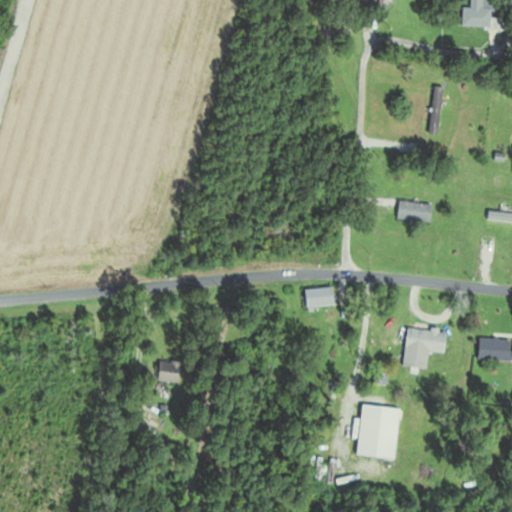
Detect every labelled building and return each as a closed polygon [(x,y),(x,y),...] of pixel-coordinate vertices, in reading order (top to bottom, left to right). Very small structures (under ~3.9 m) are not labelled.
[(383,0),(374,0),(374,22),(383,22),(383,0)] [(465,0),(464,9),(458,9),(457,28),(494,30),(494,21),(486,20),(487,0),(465,0)] [(439,91),(430,90),(423,138),(432,139),(439,91)] [(425,226),(428,208),(395,202),(392,220),(425,226)] [(483,227),(511,227),(511,215),(483,215),(483,227)] [(300,309),(329,306),(327,288),(299,291),(300,309)] [(422,370),(423,353),(439,354),(441,331),(401,329),(399,369),(422,370)] [(511,341),(473,340),(473,361),(511,362),(511,341)] [(176,384),(176,363),(154,363),(154,384),(176,384)] [(368,386),(385,391),(390,370),(373,365),(368,386)] [(351,456),(390,460),(394,409),(356,406),(351,456)]
